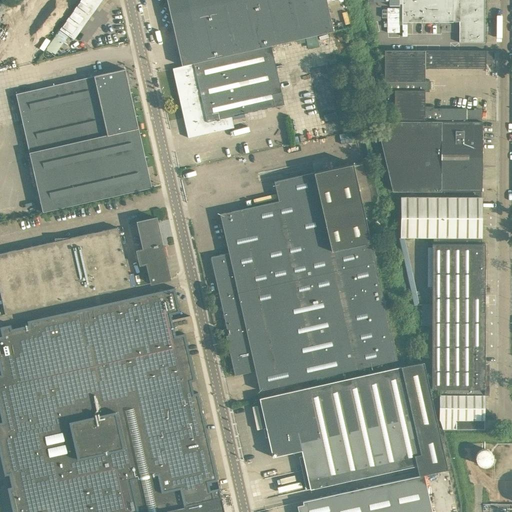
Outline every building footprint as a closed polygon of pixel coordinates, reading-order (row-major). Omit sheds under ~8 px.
[(80,0),(59,29),(70,37),(97,0),(80,0)] [(175,36),(182,66),(271,45),(333,31),(326,0),(167,0),(171,17),(168,21),(172,23),(170,27),(174,30),(171,33),(175,36)] [(401,0),(401,22),(452,22),(453,22),(453,21),(459,21),(459,42),(484,42),(483,0),(366,0),(367,2),(397,2),(397,0),(401,0)] [(271,45),(182,66),(172,68),(172,69),(173,69),(188,137),(188,138),(233,128),(231,117),(284,104),(271,45)] [(384,82),(393,121),(465,121),(465,108),(433,108),(433,106),(425,106),(424,90),(427,90),(428,81),(425,81),(425,68),(485,68),(486,51),(384,50),(384,82)] [(15,94),(42,212),(151,187),(138,126),(125,69),(65,82),(64,81),(55,83),(55,85),(15,94)] [(481,121),(465,121),(393,121),(377,128),(392,191),(481,191),(481,121)] [(378,199),(369,159),(364,136),(355,138),(360,161),(369,201),(378,199)] [(226,328),(221,331),(224,337),(226,336),(234,376),(255,371),(259,390),(397,359),(353,163),(274,181),(278,201),(220,214),(228,253),(210,257),(226,328)] [(400,197),(400,238),(433,238),(433,244),(432,244),(432,251),(431,313),(431,389),(439,389),(439,393),(488,394),(488,364),(485,364),(485,315),(485,292),(488,292),(488,286),(485,286),(485,244),(481,244),(481,197),(400,197)] [(147,263),(151,283),(169,279),(155,218),(138,222),(144,249),(137,250),(140,264),(147,263)] [(0,293),(5,315),(131,287),(117,227),(0,253),(0,293)] [(0,370),(1,374),(0,374),(0,412),(2,422),(0,422),(0,454),(5,475),(9,474),(12,486),(8,488),(13,511),(224,511),(221,498),(221,496),(219,487),(217,480),(198,392),(193,393),(191,381),(195,380),(184,333),(175,335),(175,334),(172,320),(170,314),(179,312),(174,287),(27,321),(28,325),(11,328),(11,324),(0,326),(2,336),(0,336),(0,370)] [(422,305),(422,326),(431,326),(431,305),(422,305)] [(179,312),(170,314),(172,320),(181,318),(179,312)] [(181,318),(172,320),(175,334),(193,330),(190,316),(181,318)] [(401,366),(259,398),(272,457),(301,450),(310,489),(422,464),(424,474),(447,469),(434,411),(423,361),(410,364),(401,366)] [(488,394),(439,393),(439,420),(440,420),(443,429),(484,430),(484,429),(484,420),(484,396),(488,396),(488,394)] [(477,462),(479,465),(483,466),(486,467),(489,465),(492,463),(493,459),(492,456),(490,453),(487,451),(484,451),(480,452),(478,455),(477,458),(477,462)] [(370,486),(302,501),(304,511),(432,511),(424,474),(370,486)]
